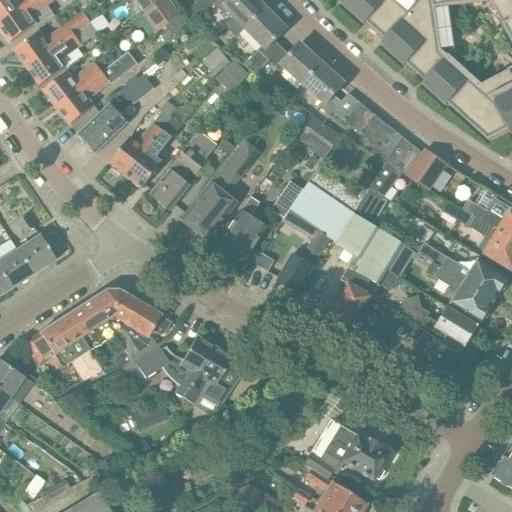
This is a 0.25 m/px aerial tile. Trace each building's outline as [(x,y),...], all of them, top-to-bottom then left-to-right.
[(0,0),(0,25),(36,0),(0,0)] [(36,0),(0,25),(0,30),(2,33),(1,36),(4,40),(7,40),(9,43),(36,25),(52,13),(48,6),(56,0),(36,0)] [(134,0),(144,14),(143,14),(144,15),(165,0),(134,0)] [(181,15),(170,0),(165,0),(144,15),(156,32),(165,26),(181,15)] [(201,0),(185,16),(193,24),(209,8),(201,0)] [(245,29),(246,30),(267,9),(258,0),(218,0),(214,4),(224,15),(228,11),(234,17),(224,26),(236,38),(245,29)] [(511,0),(343,0),(341,2),(340,3),(363,24),(365,23),(364,23),(365,22),(385,40),(382,44),(380,45),(404,66),(405,65),(406,63),(425,81),(423,84),(423,83),(422,85),(445,106),(446,104),(447,103),(488,141),(510,129),(511,133),(511,134),(511,0)] [(256,76),(270,63),(283,49),(275,41),(287,30),(267,9),(246,30),(263,47),(258,52),(244,65),(256,76)] [(27,69),(103,15),(103,14),(91,23),(84,13),(67,25),(45,40),(40,33),(14,51),(27,69)] [(103,15),(27,69),(39,86),(65,68),(60,61),(82,45),(110,25),(103,15)] [(181,15),(165,26),(172,35),(187,24),(181,15)] [(303,86),(322,63),(300,43),(289,56),(283,49),(270,63),(280,73),(284,69),(303,86)] [(231,62),(219,49),(203,63),(215,76),(231,62)] [(94,63),(94,62),(73,79),(67,72),(43,91),(56,109),(91,82),(99,76),(102,73),(115,64),(106,53),(94,63)] [(130,54),(102,73),(56,109),(70,126),(94,107),(88,100),(110,83),(112,85),(138,65),(130,54)] [(235,61),(219,76),(234,91),(249,74),(235,61)] [(322,63),(303,86),(321,103),(317,107),(330,117),(333,113),(345,123),(360,103),(348,94),(341,103),(334,96),(345,84),(322,63)] [(127,89),(123,92),(133,105),(154,89),(144,76),(127,89)] [(360,103),(345,123),(353,130),(369,110),(360,103)] [(96,154),(128,124),(111,105),(78,135),(96,154)] [(376,117),(369,110),(353,130),(361,136),(376,117)] [(127,176),(172,120),(163,113),(138,144),(130,138),(110,163),(112,165),(113,168),(117,172),(120,171),(127,177),(127,176)] [(336,134),(311,116),(304,125),(334,146),(341,136),(336,134)] [(361,136),(370,143),(385,124),(376,117),(361,136)] [(127,176),(127,177),(133,181),(133,183),(137,187),(140,187),(142,189),(163,163),(156,158),(181,127),(172,120),(127,176)] [(268,130),(259,123),(211,183),(182,220),(207,241),(233,209),(237,203),(226,195),(260,153),(254,147),(268,130)] [(385,124),(370,143),(376,147),(378,149),(393,130),(385,124)] [(403,138),(393,130),(378,149),(389,158),(403,138)] [(217,144),(200,131),(188,147),(150,195),(170,211),(191,185),(183,179),(191,169),(198,175),(208,163),(205,160),(217,144)] [(413,147),(403,138),(389,158),(386,162),(398,171),(413,147)] [(237,149),(226,140),(220,147),(231,157),(237,149)] [(376,147),(370,154),(385,163),(386,162),(389,158),(378,149),(376,147)] [(423,154),(413,147),(398,171),(407,178),(408,177),(423,154)] [(423,154),(408,177),(428,191),(446,164),(426,150),(423,154)] [(319,169),(308,185),(345,209),(354,215),(358,209),(364,199),(319,169)] [(304,191),(289,181),(271,208),(285,218),(304,191)] [(388,271),(403,247),(354,215),(345,209),(308,185),(304,191),(289,213),(315,230),(329,239),(335,242),(334,245),(354,256),(349,265),(355,268),(353,271),(348,268),(341,281),(348,285),(332,314),(355,327),(372,296),(364,291),(370,280),(378,285),(379,284),(383,286),(390,273),(388,271)] [(354,215),(364,221),(381,196),(369,189),(364,199),(358,209),(354,215)] [(260,203),(251,197),(242,212),(240,211),(228,230),(218,247),(222,250),(244,264),(266,227),(251,218),(260,203)] [(511,241),(511,210),(495,199),(487,212),(478,207),(473,216),(474,216),(473,218),(511,241)] [(474,216),(473,216),(464,210),(456,222),(491,244),(485,254),(511,271),(511,241),(473,218),(474,216)] [(33,229),(26,217),(17,223),(24,235),(33,229)] [(329,239),(315,230),(299,261),(291,256),(276,282),(298,294),(329,239)] [(39,234),(17,249),(34,275),(56,260),(39,234)] [(388,271),(390,273),(399,278),(412,254),(403,247),(388,271)] [(433,263),(464,282),(494,300),(499,292),(504,291),(507,285),(506,280),(508,278),(478,260),(470,271),(431,248),(425,258),(429,260),(430,259),(434,262),(433,263)] [(0,270),(12,289),(34,275),(17,249),(0,259),(0,270)] [(258,263),(256,266),(268,272),(274,261),(261,254),(257,262),(258,263)] [(433,263),(427,273),(450,286),(448,290),(456,295),(450,304),(481,322),(482,320),(486,320),(490,314),(489,309),(494,300),(464,282),(433,263)] [(0,296),(12,289),(0,270),(0,296)] [(399,278),(390,273),(383,286),(392,291),(399,278)] [(117,338),(127,355),(128,354),(129,356),(154,344),(151,341),(154,334),(162,338),(171,324),(160,317),(160,316),(118,290),(105,291),(115,305),(114,320),(108,324),(115,334),(118,338),(117,338)] [(67,315),(89,351),(115,334),(108,324),(114,320),(115,305),(105,291),(67,315)] [(422,309),(419,296),(406,299),(398,311),(417,322),(445,339),(447,336),(465,347),(478,326),(448,307),(438,325),(427,318),(430,314),(422,309)] [(391,310),(384,306),(369,333),(376,337),(391,310)] [(88,351),(89,351),(67,315),(38,333),(39,334),(25,343),(41,367),(55,358),(61,368),(70,362),(81,379),(100,370),(88,351)] [(461,354),(424,332),(410,357),(443,376),(449,374),(461,354)] [(183,401),(214,348),(196,338),(182,361),(173,356),(169,353),(167,347),(160,350),(154,344),(129,356),(133,361),(145,380),(163,370),(169,379),(180,388),(175,396),(183,401)] [(221,406),(232,389),(218,381),(231,358),(214,348),(183,401),(193,406),(200,394),(221,406)] [(0,392),(10,399),(24,379),(0,362),(0,392)] [(114,363),(101,372),(106,379),(119,371),(114,363)] [(0,413),(10,399),(0,392),(0,413)] [(164,403),(164,402),(139,412),(131,415),(138,432),(171,419),(164,403)] [(325,480),(330,472),(336,476),(342,465),(364,479),(365,478),(372,482),(374,479),(377,481),(383,473),(379,470),(388,455),(379,450),(381,447),(367,438),(365,441),(339,426),(329,444),(319,459),(311,454),(303,467),(310,471),(322,479),(325,480)] [(145,441),(134,447),(140,459),(151,453),(145,441)] [(511,447),(493,478),(511,489),(511,447)] [(100,462),(108,470),(117,464),(112,456),(100,462)] [(108,470),(100,462),(87,470),(92,478),(108,470)] [(310,471),(305,479),(317,487),(322,479),(310,471)] [(36,476),(24,493),(34,500),(45,483),(36,476)] [(52,488),(61,494),(70,490),(65,481),(52,488)] [(330,511),(360,511),(365,506),(331,484),(319,504),(330,511)] [(61,494),(52,488),(39,495),(44,504),(61,494)] [(310,499),(298,491),(293,500),(304,508),(310,499)] [(108,511),(97,493),(95,494),(64,511),(108,511)]
